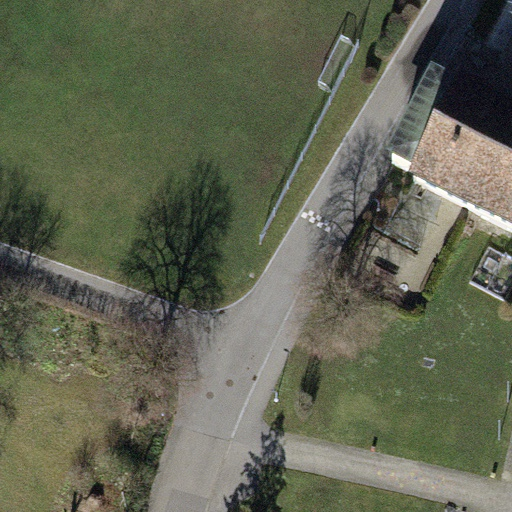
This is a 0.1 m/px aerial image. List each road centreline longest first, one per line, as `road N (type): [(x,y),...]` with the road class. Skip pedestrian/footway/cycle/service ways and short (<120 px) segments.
road 1 (residential): [(455,0),(245,346)]
road 2 (residential): [(245,346),(0,260)]
road 3 (residential): [(245,346),(179,511)]
